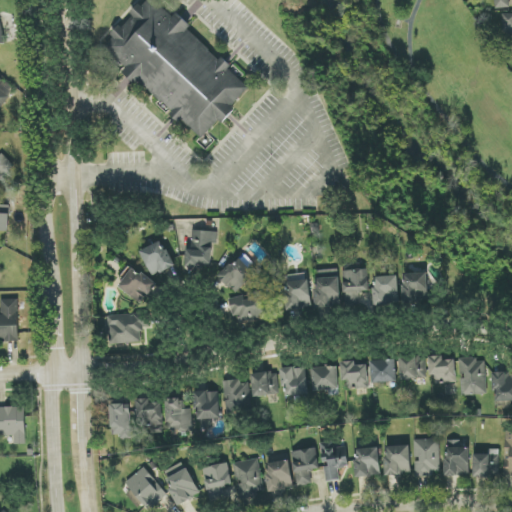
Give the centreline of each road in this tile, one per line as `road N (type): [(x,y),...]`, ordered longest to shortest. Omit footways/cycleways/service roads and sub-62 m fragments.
road 1 (residential): [(0,375),(153,367),(366,337),(445,333),(511,342)]
road 2 (secondary): [(35,0),(56,511)]
road 3 (secondary): [(71,177),(66,0)]
road 4 (residential): [(511,510),(376,511)]
